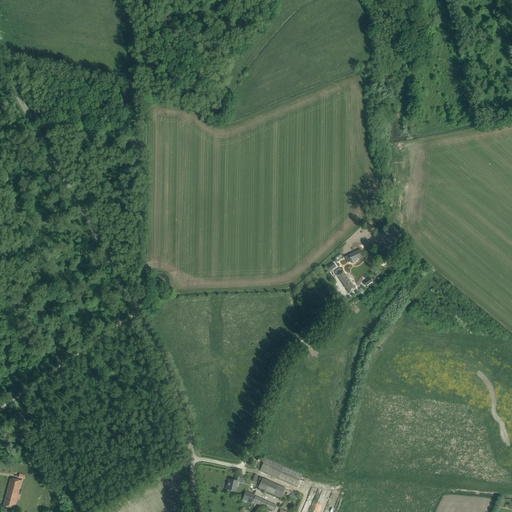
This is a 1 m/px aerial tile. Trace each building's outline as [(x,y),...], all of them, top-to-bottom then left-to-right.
[(360,251),(349,256),(352,261),(363,256),(360,251)] [(334,272),(339,278),(349,293),(355,289),(340,267),(334,272)] [(323,270),(316,275),(323,285),(330,280),(323,270)] [(302,474),(263,457),(261,462),(263,463),(260,471),(297,487),(302,474)] [(237,482),(239,482),(243,483),(244,478),(240,477),(236,476),(234,481),(229,479),(226,489),(235,491),(237,482)] [(14,510),(22,481),(11,478),(3,506),(14,510)] [(285,489),(267,480),(263,478),(258,488),(280,498),(285,489)] [(255,495),(246,491),(242,501),(251,504),(255,495)] [(255,496),(252,502),(274,511),(276,505),(255,496)]
